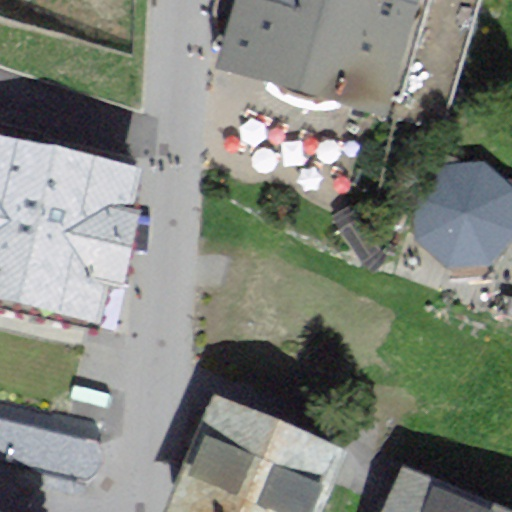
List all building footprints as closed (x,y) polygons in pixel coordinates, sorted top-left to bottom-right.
[(231,0),(231,1),(206,85),(388,141),(431,0),(231,0)] [(412,199),(415,243),(447,271),(491,269),(511,244),(511,188),(484,164),(441,167),(412,199)] [(131,239),(0,200),(0,377),(97,403),(131,239)] [(321,511),(351,446),(213,386),(162,505),(171,511),(321,511)] [(26,479),(98,494),(111,431),(39,416),(26,479)] [(493,511),(395,471),(377,511),(493,511)]
